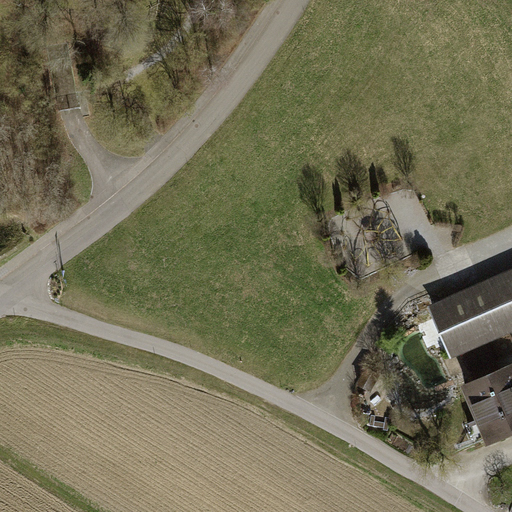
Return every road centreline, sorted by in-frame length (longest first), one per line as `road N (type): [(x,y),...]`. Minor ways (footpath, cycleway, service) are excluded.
road 1 (track): [(0,305),(170,347),(263,386),(479,511)]
road 2 (unclassified): [(290,0),(230,91),(100,211),(0,288)]
